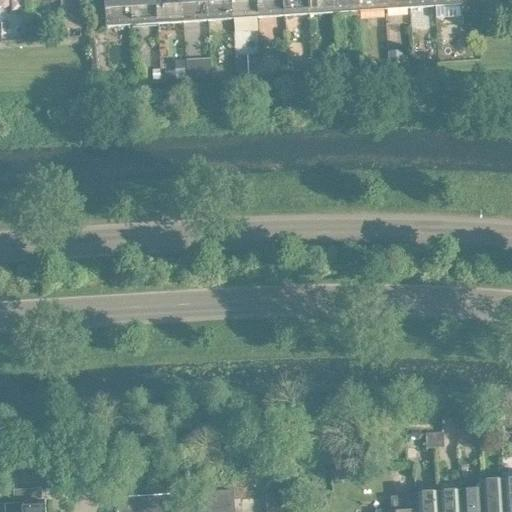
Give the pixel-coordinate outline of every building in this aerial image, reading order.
[(62,0),(65,37),(83,36),(80,0),(62,0)] [(132,0),(105,0),(107,28),(109,28),(109,27),(134,25),(132,0)] [(132,0),(134,25),(159,24),(157,0),(132,0)] [(157,0),(159,24),(184,22),(182,0),(157,0)] [(182,0),(184,22),(209,20),(208,0),(182,0)] [(208,0),(209,20),(235,19),(233,0),(208,0)] [(233,0),(235,19),(260,17),(258,0),(233,0)] [(258,0),(260,17),(285,16),(283,0),(258,0)] [(283,0),(285,16),(310,14),(309,0),(283,0)] [(309,0),(310,14),(335,12),(334,0),(309,0)] [(334,0),(335,12),(360,11),(359,0),(334,0)] [(359,0),(360,11),(385,9),(384,0),(359,0)] [(384,0),(385,9),(411,8),(410,0),(384,0)] [(403,50),(391,50),(391,65),(404,64),(403,50)] [(363,66),(375,65),(375,58),(371,54),(362,55),(363,66)] [(262,55),(246,55),(247,75),(263,74),(262,55)] [(212,58),(187,59),(188,78),(213,77),(212,58)] [(187,59),(176,60),(177,79),(188,78),(187,59)] [(162,68),(154,69),(155,81),(162,81),(162,68)] [(445,432),(436,433),(437,448),(446,447),(445,432)] [(437,448),(436,433),(427,433),(428,448),(437,448)] [(349,468),(333,469),(334,480),(350,479),(349,468)] [(481,481),(481,490),(482,490),(483,511),(505,511),(504,480),(481,481)] [(223,511),(223,490),(211,491),(211,511),(223,511)] [(236,511),(235,490),(223,490),(223,511),(236,511)] [(481,490),(461,491),(462,511),(483,511),(482,490),(481,490)] [(211,511),(211,491),(198,492),(199,511),(211,511)] [(462,511),(461,491),(439,493),(440,511),(462,511)] [(179,511),(179,493),(166,494),(167,511),(179,511)] [(267,495),(268,507),(297,505),(296,493),(267,495)] [(417,494),(417,499),(418,511),(419,511),(418,511),(440,511),(439,493),(417,494)] [(167,511),(166,494),(154,495),(155,511),(167,511)] [(143,511),(142,495),(130,496),(131,511),(143,511)] [(155,511),(154,495),(142,495),(143,511),(155,511)] [(131,511),(130,496),(118,497),(119,511),(131,511)] [(418,511),(417,499),(395,500),(396,511),(394,511),(418,511),(419,511),(418,511)] [(46,511),(46,501),(6,504),(6,511),(46,511)]
